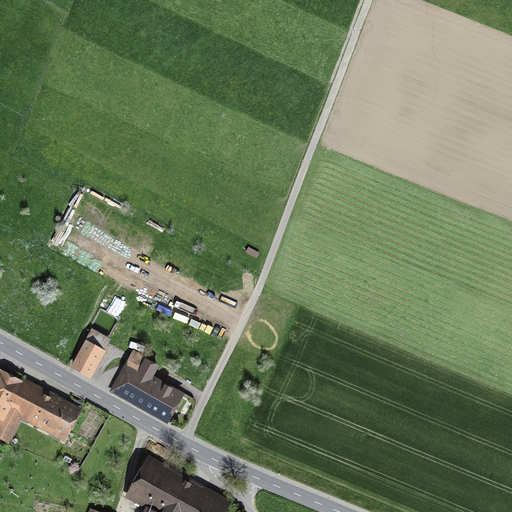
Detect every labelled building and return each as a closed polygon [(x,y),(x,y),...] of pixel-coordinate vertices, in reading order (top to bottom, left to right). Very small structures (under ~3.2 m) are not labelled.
[(91,378),(105,352),(112,339),(92,329),(85,342),(71,368),(91,378)] [(183,396),(153,379),(157,370),(142,362),(138,370),(126,363),(109,393),(167,426),(183,396)] [(0,418),(2,419),(4,414),(17,420),(19,417),(63,439),(80,406),(49,390),(48,393),(41,390),(42,386),(22,375),(21,378),(0,367),(0,418)] [(17,420),(4,414),(2,419),(0,418),(0,437),(7,441),(17,420)] [(30,440),(22,437),(18,447),(26,450),(30,440)] [(218,511),(225,500),(150,458),(129,494),(161,511),(218,511)]
